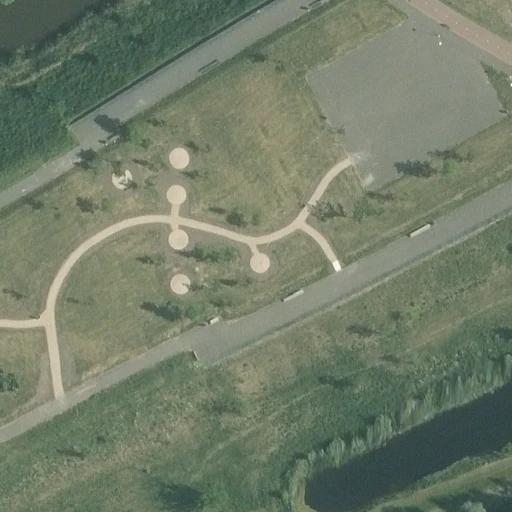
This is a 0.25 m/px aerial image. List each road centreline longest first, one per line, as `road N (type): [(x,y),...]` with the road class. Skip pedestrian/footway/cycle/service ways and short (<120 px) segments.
road 1 (motorway): [(0,323),(511,39)]
road 2 (motorway): [(0,421),(511,139)]
road 3 (motorway): [(0,363),(511,82)]
road 4 (motorway): [(0,446),(511,185)]
road 5 (motorway): [(484,0),(0,268)]
road 6 (motorway): [(387,0),(0,220)]
road 7 (motorway): [(315,0),(0,194)]
